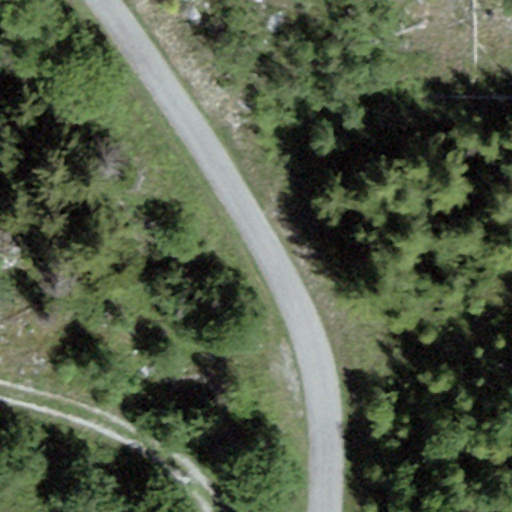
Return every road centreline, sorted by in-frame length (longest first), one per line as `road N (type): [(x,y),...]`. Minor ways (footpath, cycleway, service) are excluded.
road 1 (unclassified): [(115,0),(262,214),(303,293),(335,435),(336,511)]
road 2 (track): [(210,511),(180,476),(97,418),(0,393)]
